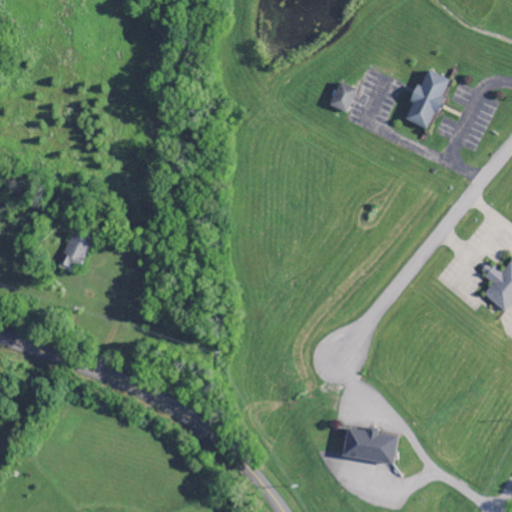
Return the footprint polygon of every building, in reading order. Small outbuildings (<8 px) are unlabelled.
[(403,122),(428,133),(450,83),(425,72),(403,122)] [(329,108),(346,116),(356,92),(339,85),(329,108)] [(90,243),(71,235),(57,269),(76,277),(90,243)] [(504,315),(511,304),(511,266),(509,264),(500,277),(486,266),(478,275),(491,286),(482,298),(504,315)] [(392,468),(397,439),(376,436),(377,432),(366,430),(366,434),(346,431),(341,460),(392,468)]
